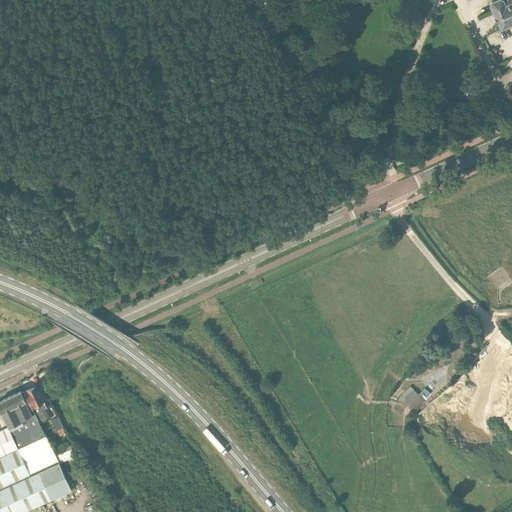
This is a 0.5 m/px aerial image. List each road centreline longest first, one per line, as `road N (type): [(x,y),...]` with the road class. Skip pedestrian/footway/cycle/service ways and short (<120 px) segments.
road 1 (tertiary): [(0,374),(384,197)]
road 2 (tertiary): [(0,283),(60,310),(147,368),(281,511)]
road 3 (unclassified): [(384,197),(264,0)]
road 4 (tertiary): [(384,197),(511,139)]
